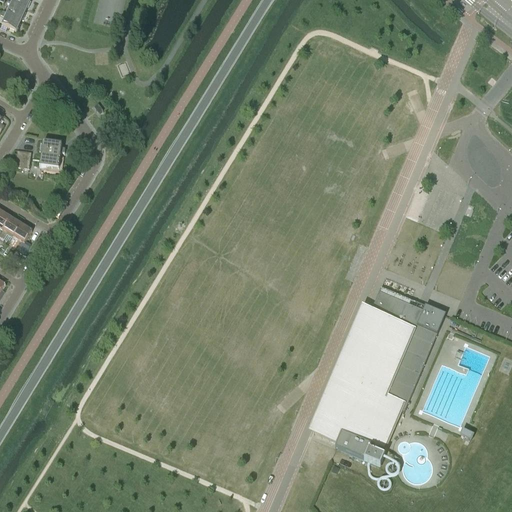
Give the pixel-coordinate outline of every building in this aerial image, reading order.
[(13,0),(12,3),(26,10),(31,0),(13,0)] [(21,21),(26,10),(12,3),(7,15),(21,21)] [(21,21),(7,15),(3,13),(1,18),(5,20),(1,26),(16,33),(21,21)] [(97,115),(102,113),(97,106),(93,109),(97,115)] [(42,144),(40,162),(39,169),(58,172),(60,155),(64,156),(65,151),(61,151),(61,147),(42,144)] [(29,171),(31,161),(32,155),(17,153),(15,169),(29,171)] [(10,220),(0,213),(0,231),(2,233),(10,220)] [(21,226),(10,220),(2,233),(13,239),(21,226)] [(21,226),(13,239),(22,245),(17,253),(24,258),(31,247),(25,244),(32,233),(21,226)] [(338,443),(334,450),(379,469),(385,454),(383,452),(399,413),(404,415),(445,317),(425,308),(423,313),(418,311),(379,294),(370,314),(366,312),(314,433),(315,434),(315,433),(338,443)] [(459,438),(459,439),(465,441),(469,443),(470,443),(472,436),(467,434),(462,432),(459,438)]
